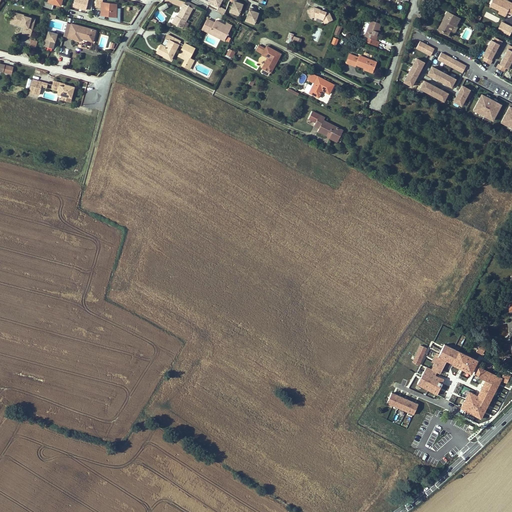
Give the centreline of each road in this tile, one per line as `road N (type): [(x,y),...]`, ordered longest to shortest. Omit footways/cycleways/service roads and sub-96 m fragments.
road 1 (residential): [(0,54),(102,80),(149,2)]
road 2 (primary): [(399,511),(511,414)]
